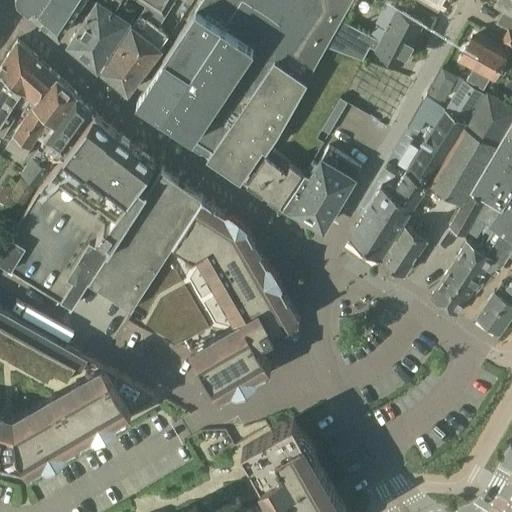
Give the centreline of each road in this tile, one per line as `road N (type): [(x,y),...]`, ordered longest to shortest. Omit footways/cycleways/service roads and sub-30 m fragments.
road 1 (residential): [(325,247),(464,0)]
road 2 (residential): [(224,415),(0,292)]
road 3 (residential): [(477,343),(325,247)]
road 4 (residential): [(404,511),(320,361)]
